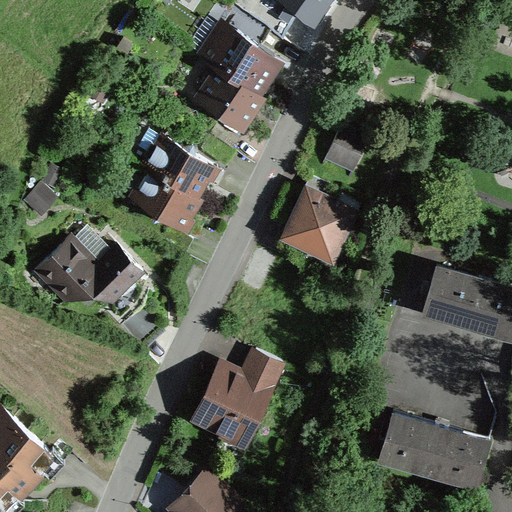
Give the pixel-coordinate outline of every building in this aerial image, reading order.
[(281,0),(314,22),(328,0),(281,0)] [(272,27),(236,2),(225,18),(237,27),(258,42),(260,44),(272,27)] [(221,22),(202,51),(220,63),(259,90),(278,62),(255,46),(258,42),(237,27),(235,31),(221,22)] [(220,63),(199,93),(243,124),(264,94),(259,90),(220,63)] [(370,134),(340,120),(324,155),(354,169),(370,134)] [(236,148),(212,131),(201,146),(226,163),(236,148)] [(164,132),(146,162),(152,165),(196,191),(214,161),(194,149),(193,142),(184,144),(164,132)] [(152,165),(134,194),(153,206),(155,215),(163,212),(183,224),(201,194),(196,191),(152,165)] [(311,172),(304,186),(308,188),(335,201),(341,186),(311,172)] [(335,201),(308,188),(288,230),(289,231),(287,236),(303,243),(305,239),(331,252),(344,226),(348,228),(356,212),(351,210),(351,209),(335,201)] [(194,236),(167,223),(159,239),(186,252),(194,236)] [(88,271),(99,259),(71,232),(36,267),(67,297),(91,274),(88,271)] [(99,259),(88,271),(91,274),(114,297),(144,267),(118,241),(99,259)] [(478,275),(437,263),(424,306),(511,331),(511,284),(492,279),(493,278),(479,273),(478,275)] [(142,302),(120,324),(142,345),(164,324),(142,302)] [(242,373),(269,386),(282,358),(255,345),(242,373)] [(245,438),(270,386),(269,386),(242,373),(222,364),(197,415),(245,438)] [(2,403),(0,405),(0,497),(3,501),(14,490),(18,494),(46,465),(41,461),(52,450),(2,403)] [(490,436),(394,408),(381,453),(477,481),(490,436)] [(236,511),(243,504),(205,470),(175,503),(185,511),(236,511)] [(13,511),(25,500),(18,494),(2,511),(1,511),(13,511)] [(185,511),(175,503),(166,511),(185,511)]
